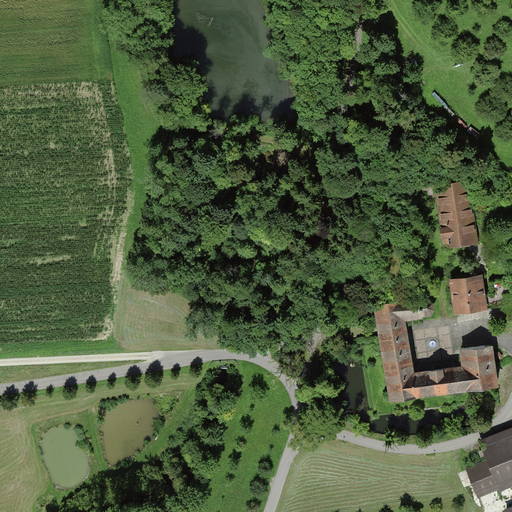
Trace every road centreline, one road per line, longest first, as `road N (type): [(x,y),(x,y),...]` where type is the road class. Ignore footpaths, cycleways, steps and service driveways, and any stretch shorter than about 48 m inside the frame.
road 1 (unclassified): [(238,353),(0,390)]
road 2 (track): [(318,218),(362,0)]
road 3 (unclassified): [(511,409),(491,430),(428,450),(343,434)]
road 4 (track): [(179,361),(143,354),(0,363)]
road 5 (track): [(327,179),(274,139),(179,127)]
